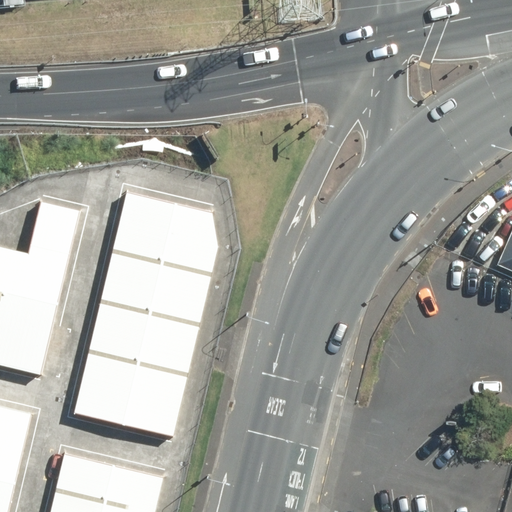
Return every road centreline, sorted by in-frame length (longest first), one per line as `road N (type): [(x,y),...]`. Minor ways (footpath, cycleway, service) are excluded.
road 1 (motorway): [(0,97),(206,86),(385,49)]
road 2 (primary): [(293,363),(299,235),(312,178),(385,49)]
road 3 (primary): [(387,182),(293,363)]
road 4 (primary): [(511,86),(448,126),(387,182)]
road 5 (primary): [(293,363),(260,511)]
road 6 (primary): [(385,49),(387,182)]
road 7 (primary): [(385,49),(511,33)]
